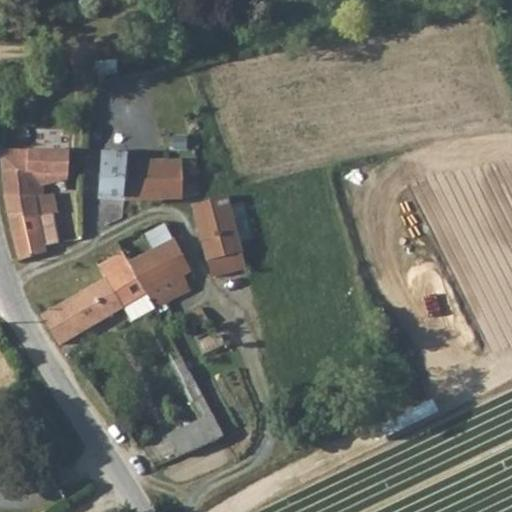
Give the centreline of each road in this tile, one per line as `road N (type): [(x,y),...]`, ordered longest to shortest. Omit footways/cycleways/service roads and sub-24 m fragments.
road 1 (unknown): [(195,511),(487,356)]
road 2 (unclassified): [(0,283),(144,511)]
